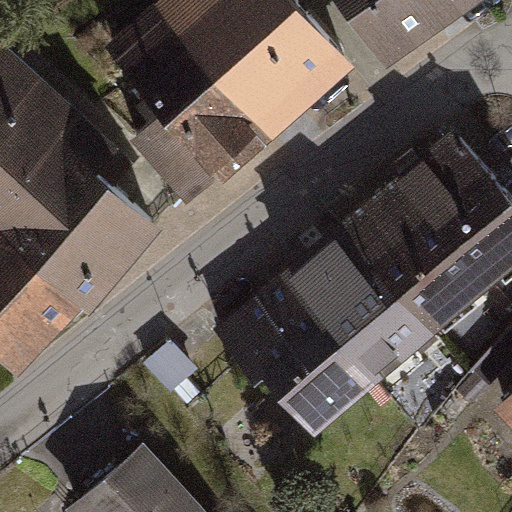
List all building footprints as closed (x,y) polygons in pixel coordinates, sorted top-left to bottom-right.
[(184,195),(266,131),(163,0),(134,0),(90,35),(145,105),(125,120),(184,195)] [(350,65),(299,0),(163,0),(266,131),(350,65)] [(325,0),(366,57),(446,0),(325,0)] [(95,118),(90,112),(0,29),(0,142),(20,161),(0,180),(0,212),(38,175),(76,138),(95,118)] [(511,195),(458,123),(341,210),(431,330),(511,269),(511,195)] [(123,262),(161,217),(76,138),(38,175),(0,212),(0,216),(82,296),(89,304),(123,262)] [(0,180),(20,161),(0,142),(0,180)] [(367,377),(431,330),(341,210),(277,258),(367,377)] [(80,298),(82,296),(0,216),(0,347),(16,363),(49,330),(80,298)] [(367,377),(277,258),(202,314),(291,433),(367,377)] [(170,335),(144,356),(171,388),(200,365),(170,335)] [(511,415),(511,374),(493,396),(511,415)] [(214,511),(140,431),(65,499),(76,511),(214,511)]
